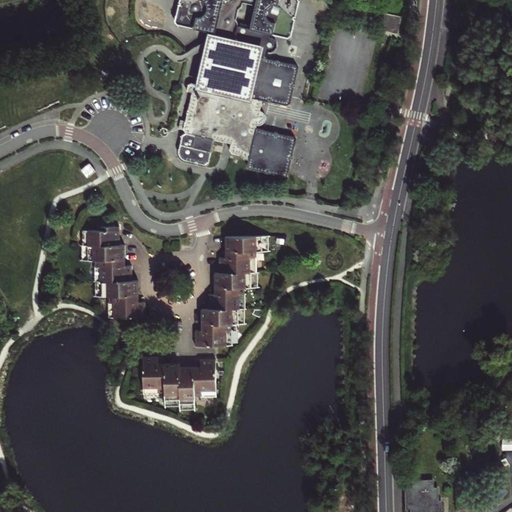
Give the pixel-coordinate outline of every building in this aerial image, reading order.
[(274,34),(289,38),(293,35),(301,0),(300,0),(257,0),(251,28),(239,25),(239,22),(238,20),(237,17),(239,9),(241,9),(243,6),(244,4),(244,1),(244,0),(180,0),(176,20),(179,24),(214,33),(213,38),(212,43),(202,84),(195,83),(191,85),(189,91),(193,91),(186,128),(188,133),(184,133),(181,152),(181,154),(182,157),(184,159),(187,160),(207,163),(210,161),(216,139),(233,143),(231,149),(233,153),(243,155),(245,159),(250,160),(249,165),(251,169),(286,177),(290,174),(297,139),(296,136),(258,127),(259,125),(261,125),(264,123),(266,121),(267,118),(267,114),(264,110),(262,109),(264,100),(287,105),(292,102),(300,68),(297,64),(269,57),(270,51),(273,52),(275,50),(277,49),(279,46),(279,43),(278,39),(276,38),(273,37),(274,34)] [(386,10),(385,16),(393,17),(399,19),(397,32),(399,32),(403,14),(386,10)] [(382,28),(390,30),(393,17),(385,16),(382,28)] [(399,19),(393,17),(390,30),(397,32),(399,19)] [(89,163),(81,170),(87,178),(96,171),(89,163)] [(110,315),(147,315),(147,307),(147,302),(140,302),(140,281),(133,281),(133,273),(133,266),(127,266),(126,245),(122,245),(122,236),(121,226),(101,227),(101,230),(85,230),(85,245),(84,246),(84,260),(96,260),(97,297),(109,297),(110,315)] [(270,250),(270,236),(228,237),(228,249),(228,258),(220,258),(220,273),(216,273),(216,285),(216,294),(210,294),(210,309),(203,309),(203,325),(203,331),(197,331),(197,345),(218,345),(234,345),(234,324),(246,323),(246,309),(247,309),(247,294),(246,294),(246,287),(259,287),(259,272),(258,272),(257,257),(256,257),(256,251),(270,250)] [(160,357),(145,357),(145,394),(166,393),(167,407),(182,406),(182,410),(197,410),(197,396),(218,396),(218,359),(202,360),(202,366),(192,366),(181,366),(181,363),(166,363),(160,363),(160,357)] [(408,488),(409,505),(414,505),(414,511),(433,511),(433,508),(441,508),(441,500),(439,500),(438,487),(434,487),(434,480),(413,480),(414,488),(408,488)]
